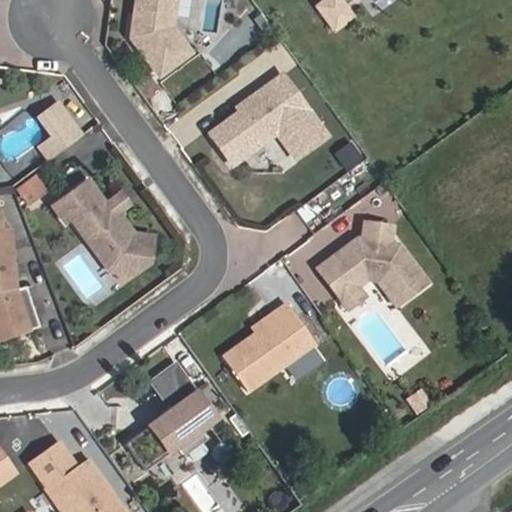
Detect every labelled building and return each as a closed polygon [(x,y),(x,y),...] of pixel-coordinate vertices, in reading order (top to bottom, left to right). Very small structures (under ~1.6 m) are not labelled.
[(140,15),(132,24),(129,45),(157,81),(188,59),(170,34),(174,0),(136,0),(136,5),(140,10),(140,15)] [(344,23),(350,19),(336,0),(331,0),(328,2),(344,23)] [(344,23),(328,2),(319,8),(334,30),(344,23)] [(136,5),(132,24),(140,15),(140,10),(136,5)] [(242,109),(232,108),(203,130),(224,162),(269,129),(287,154),(319,133),(275,71),(243,94),(242,109)] [(243,94),(229,103),(232,108),(242,109),(243,94)] [(53,143),(41,151),(51,164),(80,143),(56,111),(38,122),(53,143)] [(98,202),(82,178),(47,202),(59,218),(65,214),(90,251),(98,245),(103,252),(143,258),(146,234),(127,232),(111,209),(103,199),(98,202)] [(111,209),(122,202),(115,191),(103,199),(111,209)] [(342,243),(336,243),(307,265),(331,297),(348,284),(363,272),(386,302),(419,280),(390,240),(385,245),(380,240),(382,222),(353,219),(351,240),(346,240),(342,243)] [(102,267),(125,271),(143,258),(103,252),(98,245),(90,251),(102,267)] [(0,343),(33,328),(14,289),(5,293),(0,272),(0,343)] [(331,297),(338,308),(357,295),(348,284),(331,297)] [(266,317),(245,332),(211,355),(236,390),(304,342),(276,301),(262,311),(266,317)] [(262,311),(241,326),(245,332),(266,317),(262,311)] [(160,410),(185,392),(165,365),(141,384),(160,410)] [(133,471),(204,420),(185,392),(160,410),(113,443),(133,471)] [(65,467),(45,442),(18,462),(36,486),(36,490),(52,511),(113,511),(76,459),(65,467)] [(0,444),(0,483),(17,474),(0,444)]
